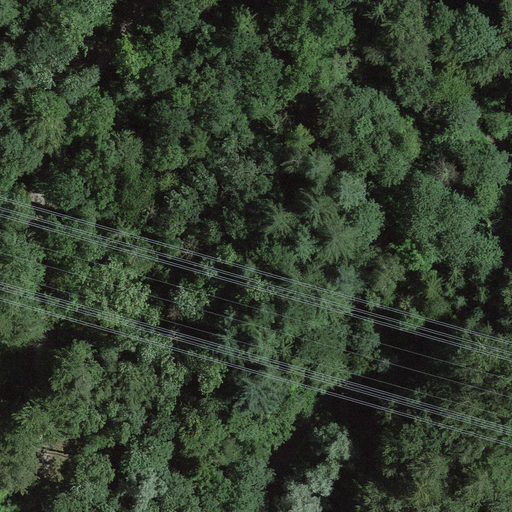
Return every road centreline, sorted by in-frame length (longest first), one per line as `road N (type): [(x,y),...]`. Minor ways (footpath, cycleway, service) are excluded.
road 1 (track): [(253,511),(338,358),(375,262),(369,178),(286,62),(263,0)]
road 2 (track): [(154,0),(100,49),(47,142),(32,293),(42,511)]
